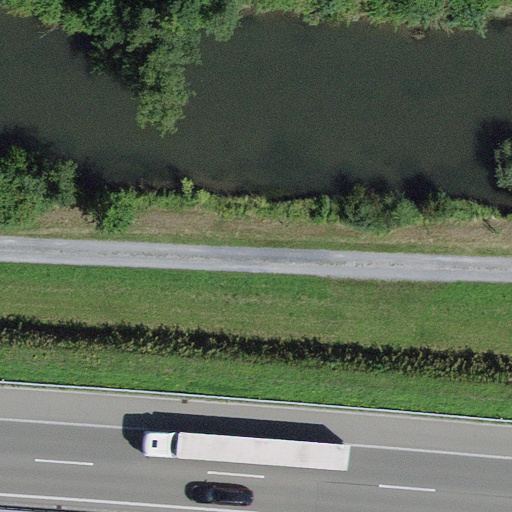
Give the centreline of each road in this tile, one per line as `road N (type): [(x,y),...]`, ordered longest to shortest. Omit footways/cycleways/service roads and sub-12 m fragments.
road 1 (motorway): [(511,492),(0,452)]
road 2 (track): [(0,257),(511,282)]
